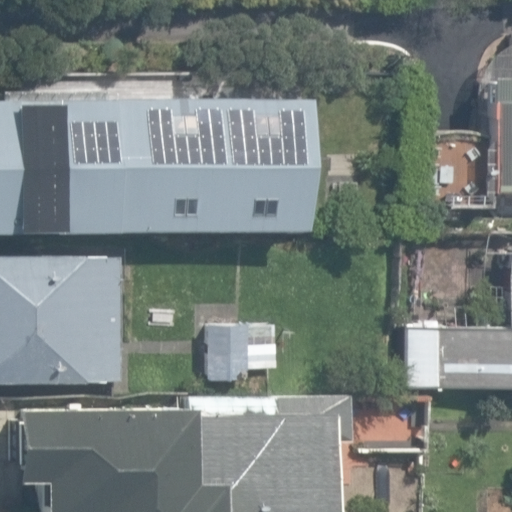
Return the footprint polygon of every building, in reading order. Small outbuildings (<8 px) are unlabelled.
[(511,186),(511,36),(508,36),(509,85),(475,86),(476,138),(470,135),(462,133),(455,131),(447,131),(439,131),(431,132),(424,134),(417,136),(419,204),(478,203),(478,187),(511,186)] [(0,226),(290,224),(289,95),(0,98),(0,226)] [(0,375),(147,375),(146,251),(132,251),(132,247),(0,248),(0,375)] [(394,327),(394,387),(511,386),(511,247),(498,247),(498,326),(394,327)] [(202,375),(238,375),(239,324),(202,323),(202,375)] [(312,511),(312,438),(341,438),(341,397),(269,397),(269,407),(178,408),(178,402),(0,404),(0,473),(29,473),(29,511),(312,511)]
